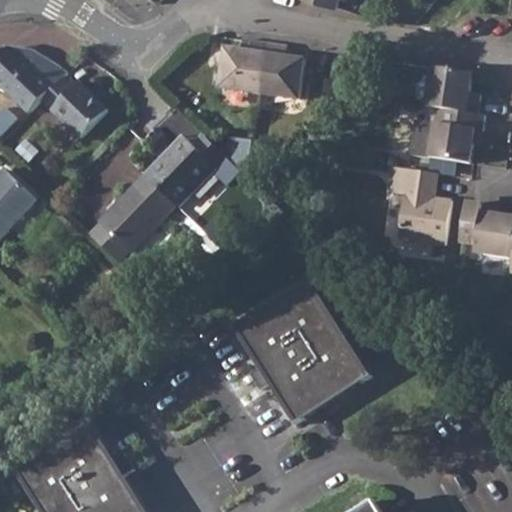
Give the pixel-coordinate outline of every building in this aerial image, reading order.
[(313,0),(340,8),(342,0),(313,0)] [(0,82),(32,112),(44,100),(66,76),(69,73),(49,55),(37,46),(15,42),(0,50),(0,82)] [(256,52),(250,51),(230,49),(224,88),(263,95),(271,45),(257,43),(256,52)] [(271,45),(263,95),(303,101),(307,76),(309,60),(290,58),(284,57),(286,47),(271,45)] [(436,69),(430,109),(440,110),(480,116),(483,101),(472,100),(473,93),(476,74),(436,69)] [(66,76),(44,100),(83,137),(110,109),(82,82),(77,87),(66,76)] [(5,106),(0,111),(0,135),(1,137),(18,119),(5,106)] [(480,116),(440,110),(433,159),(474,165),(477,145),(478,132),(486,133),(488,117),(480,116)] [(280,140),(288,148),(301,134),(292,127),(280,140)] [(172,148),(146,174),(180,207),(230,156),(206,134),(196,144),(189,138),(176,152),(172,148)] [(238,137),(236,162),(251,177),(257,139),(238,137)] [(326,144),(324,159),(345,162),(347,147),(326,144)] [(345,162),(324,159),(321,175),(342,178),(345,162)] [(440,176),(395,170),(392,193),(407,196),(402,241),(449,248),(455,203),(438,200),(431,200),(433,192),(438,193),(440,176)] [(7,172),(0,178),(0,241),(38,202),(7,172)] [(136,188),(101,223),(133,254),(168,220),(136,188)] [(470,206),(463,246),(479,248),(479,256),(511,260),(511,219),(499,218),(485,216),(485,208),(470,206)] [(309,281),(237,327),(263,368),(252,375),(262,391),(273,384),(299,425),(372,379),(309,281)] [(89,420),(17,467),(45,511),(147,511),(125,478),(137,470),(127,454),(115,461),(89,420)] [(382,511),(377,503),(362,511),(382,511)]
